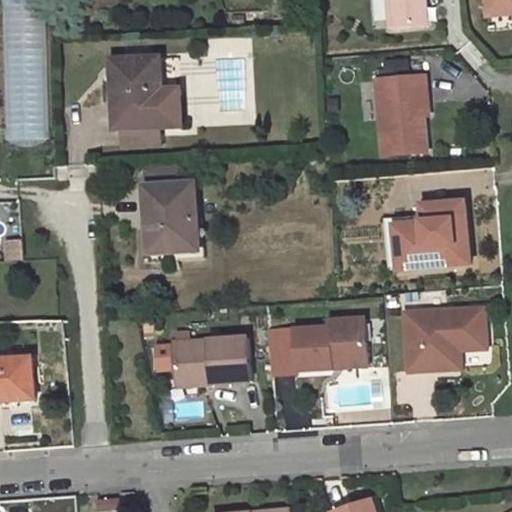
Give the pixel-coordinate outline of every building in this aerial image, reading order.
[(50,142),(48,0),(4,0),(6,143),(50,142)] [(390,0),(393,25),(429,22),(426,0),(390,0)] [(511,4),(488,7),(489,13),(511,11),(511,4)] [(165,89),(164,57),(116,59),(118,96),(121,96),(123,128),(126,128),(163,126),(167,126),(165,89)] [(430,74),(381,78),(386,154),(430,151),(426,91),(431,90),(430,74)] [(183,88),(165,89),(167,126),(185,125),(183,88)] [(163,126),(126,128),(127,146),(164,144),(163,126)] [(199,183),(148,185),(153,253),(200,250),(198,219),(202,219),(199,183)] [(471,262),(466,201),(424,204),(425,214),(425,222),(420,229),(397,231),(400,267),(471,262)] [(425,214),(386,216),(390,268),(400,267),(397,231),(420,229),(425,222),(425,214)] [(489,344),(486,305),(407,312),(412,370),(453,366),(452,348),(462,347),(489,344)] [(370,339),(368,319),(359,320),(361,323),(363,340),(370,339)] [(302,370),(336,368),(336,363),(345,362),(349,367),(372,365),(370,339),(363,340),(361,323),(359,320),(332,321),(333,328),(299,331),(302,370)] [(40,330),(55,329),(54,321),(40,322),(40,330)] [(182,382),(219,378),(219,386),(257,383),(254,340),(179,346),(182,382)] [(464,365),(462,347),(452,348),(453,366),(464,365)] [(0,401),(40,400),(37,359),(0,361),(0,401)] [(219,378),(182,382),(183,389),(219,386),(219,378)] [(379,511),(375,499),(337,511),(379,511)] [(100,511),(123,511),(123,501),(100,503),(100,511)]
